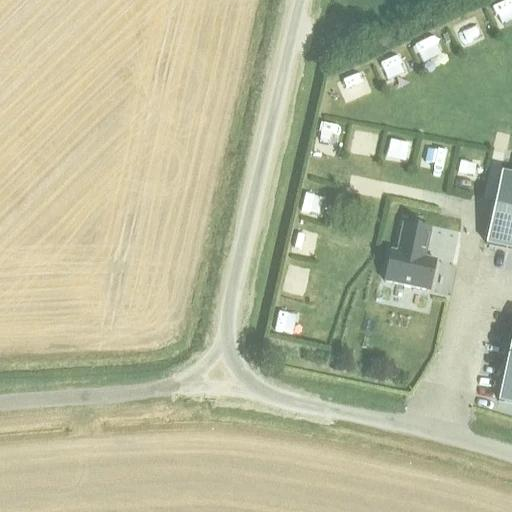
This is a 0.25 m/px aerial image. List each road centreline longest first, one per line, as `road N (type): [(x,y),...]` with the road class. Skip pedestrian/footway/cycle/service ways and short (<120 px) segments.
road 1 (unclassified): [(215,387),(299,0)]
road 2 (unclassified): [(511,455),(252,389),(215,387)]
road 3 (unclassified): [(0,402),(215,387)]
